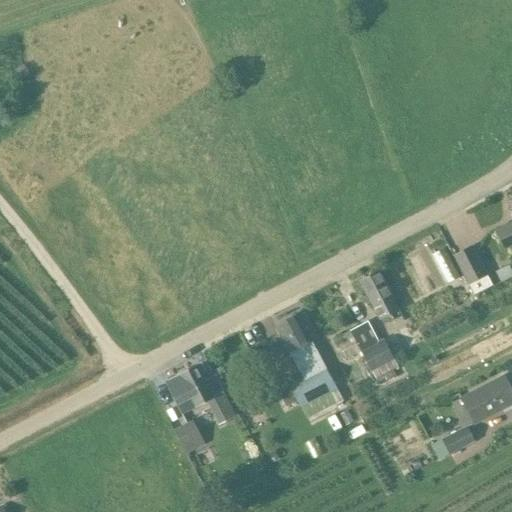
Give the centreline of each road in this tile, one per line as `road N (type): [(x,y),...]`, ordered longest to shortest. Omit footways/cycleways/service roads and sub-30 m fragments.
road 1 (unclassified): [(127,374),(511,169)]
road 2 (unclassified): [(0,217),(127,374)]
road 3 (unclassified): [(0,441),(127,374)]
